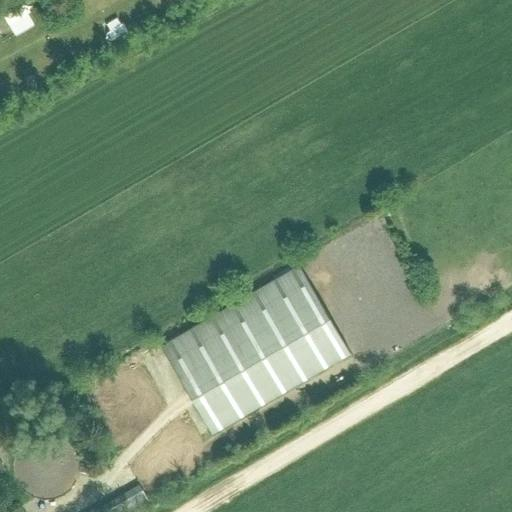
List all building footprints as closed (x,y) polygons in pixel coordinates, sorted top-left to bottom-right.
[(29,0),(26,0),(5,8),(12,24),(35,15),(29,0)] [(386,264),(400,264),(400,246),(387,245),(386,264)] [(342,254),(321,264),(326,276),(348,266),(342,254)] [(299,265),(161,346),(212,433),(350,353),(299,265)] [(404,266),(369,283),(378,301),(413,283),(404,266)]
